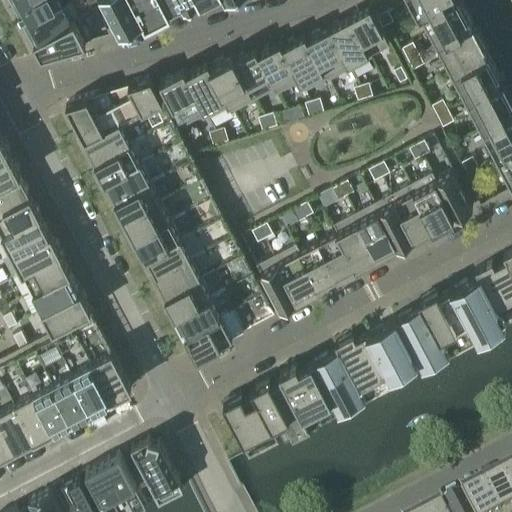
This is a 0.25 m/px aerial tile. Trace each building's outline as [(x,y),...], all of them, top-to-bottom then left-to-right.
[(25,23),(61,4),(59,0),(27,0),(16,6),(25,23)] [(144,18),(134,0),(103,0),(110,13),(119,30),(143,18),(144,18)] [(170,10),(164,0),(134,0),(144,18),(143,18),(145,23),(169,11),(170,10)] [(200,1),(199,0),(164,0),(170,10),(169,11),(170,13),(182,6),(184,10),(199,2),(200,1)] [(423,13),(448,0),(411,0),(419,15),(423,13)] [(438,42),(474,23),(462,0),(448,0),(423,13),(438,42)] [(389,39),(370,2),(350,13),(369,49),(389,39)] [(70,21),(70,20),(61,4),(25,23),(34,40),(70,21)] [(387,8),(377,14),(382,25),(393,19),(387,8)] [(119,30),(110,13),(101,17),(110,33),(119,30)] [(369,49),(350,13),(329,24),(351,66),(372,55),(369,49)] [(41,53),(90,39),(78,15),(70,20),(70,21),(34,40),(41,53)] [(453,70),(489,52),(474,23),(438,42),(453,70)] [(351,66),(329,24),(307,35),(328,76),(329,77),(351,66)] [(328,76),(307,35),(305,30),(293,37),(282,42),(299,74),(298,75),(305,88),(306,87),(327,76),(328,78),(329,77),(328,76)] [(299,74),(282,42),(280,38),(258,49),(275,81),(277,86),(299,74)] [(412,40),(402,46),(407,56),(418,51),(412,40)] [(275,81),(258,49),(255,45),(244,51),(235,56),(254,92),(275,81)] [(254,92),(235,56),(233,51),(223,57),(211,63),(232,103),(234,108),(256,96),(254,92)] [(424,61),(418,51),(407,56),(413,67),(424,61)] [(468,99),(504,80),(489,52),(453,70),(468,99)] [(232,103),(211,63),(208,58),(196,65),(186,70),(207,111),(210,115),(232,103)] [(400,80),(407,76),(401,64),(393,68),(400,80)] [(207,111),(186,70),(183,65),(160,78),(183,123),(207,111)] [(163,97),(151,74),(105,88),(113,104),(120,117),(121,119),(145,106),(163,97)] [(483,127),(511,112),(511,95),(504,80),(468,99),(483,127)] [(368,81),(361,83),(365,96),(372,93),(368,81)] [(365,96),(361,83),(354,85),(357,98),(365,96)] [(78,123),(113,104),(105,88),(66,100),(78,123)] [(319,96),(312,98),(316,111),(323,108),(319,96)] [(219,205),(163,97),(145,106),(121,119),(130,136),(140,156),(150,175),(160,194),(170,213),(181,232),(191,252),(201,271),(211,290),(221,309),(223,314),(227,321),(229,320),(233,329),(234,330),(237,329),(259,317),(261,316),(274,309),(269,300),(227,219),(225,215),(221,208),(223,208),(221,204),(219,205)] [(431,103),(437,113),(448,108),(442,97),(431,103)] [(316,111),(312,98),(304,100),(308,113),(316,111)] [(85,136),(120,117),(113,104),(78,123),(85,136)] [(454,118),(448,108),(437,113),(443,124),(454,118)] [(273,110),(265,113),(269,125),(277,123),(273,110)] [(498,155),(511,146),(511,112),(483,127),(498,155)] [(269,125),(265,113),(258,115),(262,128),(269,125)] [(130,136),(121,119),(120,117),(85,136),(95,155),(130,136)] [(224,125),(217,128),(220,140),(228,138),(224,125)] [(220,140),(217,128),(209,130),(213,143),(220,140)] [(0,158),(10,154),(8,150),(5,144),(0,134),(0,158)] [(105,174),(140,156),(130,136),(95,155),(105,174)] [(430,149),(424,138),(416,142),(422,153),(430,149)] [(422,153),(416,142),(409,146),(415,157),(422,153)] [(511,182),(511,146),(498,155),(511,182)] [(10,154),(0,158),(0,183),(20,173),(18,169),(15,164),(10,154)] [(461,160),(467,171),(478,165),(472,154),(461,160)] [(115,193),(150,175),(140,156),(105,174),(115,193)] [(384,159),(376,163),(382,174),(389,170),(384,159)] [(382,174),(376,163),(368,167),(374,178),(382,174)] [(483,176),(478,165),(467,171),(473,181),(483,176)] [(453,168),(436,177),(454,211),(452,212),(454,215),(473,205),(453,168)] [(454,211),(436,177),(432,169),(410,181),(431,222),(452,212),(454,211)] [(20,173),(0,183),(0,207),(29,192),(28,192),(24,185),(19,174),(20,174),(20,173)] [(125,212),(160,194),(150,175),(115,193),(125,212)] [(347,178),(340,182),(346,193),(353,189),(347,178)] [(431,222),(410,181),(391,190),(413,232),(431,222)] [(346,193),(340,182),(332,186),(338,197),(346,193)] [(413,232),(391,190),(373,200),(395,242),(396,245),(415,235),(413,232)] [(0,207),(0,232),(39,212),(39,211),(35,203),(29,192),(0,207)] [(135,232),(170,213),(160,194),(125,212),(135,232)] [(307,199),(299,203),(305,214),(313,210),(307,199)] [(395,242),(373,200),(354,210),(376,251),(395,242)] [(305,214),(299,203),(292,207),(298,218),(305,214)] [(376,251),(354,210),(332,221),(336,229),(354,263),(376,251)] [(39,212),(0,232),(0,234),(3,233),(12,250),(50,230),(48,230),(46,227),(44,222),(39,213),(40,212),(39,212)] [(145,251),(181,232),(170,213),(135,232),(145,251)] [(267,220),(259,224),(265,235),(273,232),(267,220)] [(265,235),(259,224),(251,228),(257,239),(265,235)] [(354,263),(336,229),(318,238),(336,272),(354,263)] [(50,230),(12,250),(22,269),(60,249),(58,246),(55,240),(50,230)] [(155,270),(191,252),(181,232),(145,251),(155,270)] [(336,272),(318,238),(300,248),(318,282),(336,272)] [(318,282),(300,248),(296,241),(275,252),(296,293),(318,282)] [(511,247),(503,253),(506,258),(507,257),(511,266),(511,247)] [(60,249),(22,269),(32,289),(70,269),(64,259),(60,251),(61,250),(60,249)] [(165,289),(201,271),(191,252),(155,270),(156,273),(153,275),(157,282),(160,280),(165,289)] [(296,293),(275,252),(256,261),(279,307),(298,297),(296,293)] [(511,266),(507,257),(506,258),(495,264),(492,259),(475,267),(478,273),(499,313),(511,306),(511,266)] [(70,269),(32,289),(42,308),(80,288),(80,287),(78,288),(74,280),(69,270),(70,270),(70,269)] [(175,308),(211,290),(201,271),(165,289),(175,308)] [(499,313),(478,273),(450,287),(472,328),(499,313)] [(472,328),(450,287),(440,293),(437,287),(419,297),(422,302),(443,343),(444,342),(449,353),(477,338),(472,328)] [(80,288),(42,308),(52,327),(53,328),(87,309),(91,308),(85,297),(82,291),(80,288)] [(205,317),(221,309),(211,290),(175,308),(188,332),(207,322),(205,317)] [(443,343),(422,302),(395,316),(416,357),(443,343)] [(0,404),(14,397),(34,387),(48,379),(53,377),(72,366),(91,356),(111,346),(91,308),(87,309),(53,328),(52,327),(27,341),(19,345),(18,345),(0,354),(0,404)] [(197,350),(234,330),(233,329),(229,320),(227,321),(223,314),(221,309),(205,317),(207,322),(188,332),(197,350)] [(9,325),(17,321),(11,310),(3,314),(9,325)] [(416,357),(395,316),(366,331),(388,371),(388,372),(416,357)] [(21,329),(13,333),(19,345),(27,341),(21,329)] [(388,371),(366,331),(355,337),(353,331),(335,341),(338,346),(360,386),(388,371)] [(111,346),(91,356),(111,395),(115,393),(120,390),(131,384),(111,346)] [(338,346),(310,360),(332,401),(360,386),(338,346)] [(91,356),(72,366),(91,404),(96,402),(101,399),(110,394),(110,395),(111,395),(91,356)] [(332,401),(310,360),(298,367),(296,361),(279,370),(282,375),(284,374),(305,415),(332,401)] [(72,366),(53,377),(73,415),(74,414),(73,414),(81,410),(91,404),(72,366)] [(284,374),(282,375),(271,381),(269,376),(251,385),(254,390),(255,389),(273,423),(283,418),(292,435),(305,429),(310,426),(311,425),(310,424),(305,415),(284,374)] [(48,379),(34,387),(54,425),(57,423),(63,420),(71,416),(73,415),(53,377),(48,379)] [(34,387),(14,397),(35,435),(38,433),(44,430),(54,425),(34,387)] [(255,389),(254,390),(243,396),(241,390),(223,400),(243,439),(245,438),(271,424),(273,423),(255,389)] [(14,397),(0,404),(0,415),(15,444),(19,442),(24,440),(33,435),(34,435),(35,435),(14,397)] [(0,452),(5,450),(15,444),(0,415),(0,452)] [(148,434),(131,443),(159,496),(183,483),(159,438),(159,437),(148,434)] [(119,450),(85,467),(102,499),(111,494),(120,511),(128,511),(143,504),(147,502),(119,450)] [(102,511),(80,470),(61,480),(78,511),(102,511)] [(511,499),(511,473),(501,479),(511,499)] [(494,511),(511,511),(511,499),(501,479),(482,489),(494,511)] [(64,511),(51,485),(28,497),(36,511),(64,511)] [(466,511),(494,511),(482,489),(460,501),(466,511)] [(440,511),(466,511),(460,501),(440,511)]
